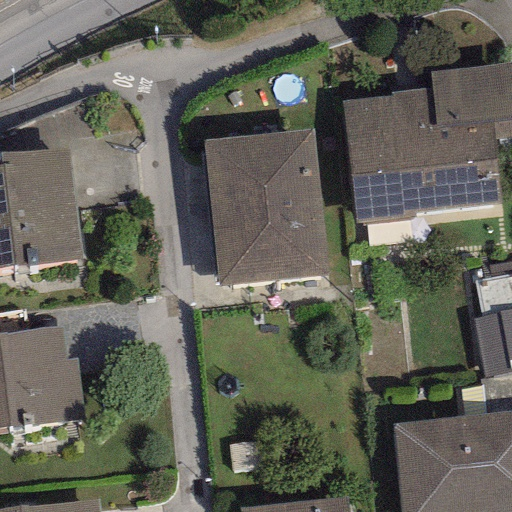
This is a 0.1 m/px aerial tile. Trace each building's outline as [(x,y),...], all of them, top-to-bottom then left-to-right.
[(511,80),(510,64),(430,72),(431,88),(389,92),(390,98),(341,102),(353,226),(411,220),(411,214),(498,206),(490,124),(511,121),(511,80)] [(312,130),(202,140),(216,284),(326,274),(312,130)] [(66,148),(0,156),(0,270),(81,260),(66,148)] [(511,311),(471,320),(482,376),(511,369),(511,311)] [(60,328),(0,336),(0,431),(82,420),(74,359),(65,361),(60,328)] [(511,511),(511,412),(388,428),(398,511),(511,511)] [(346,511),(345,497),(237,510),(237,511),(346,511)] [(97,511),(96,500),(0,511),(97,511)]
